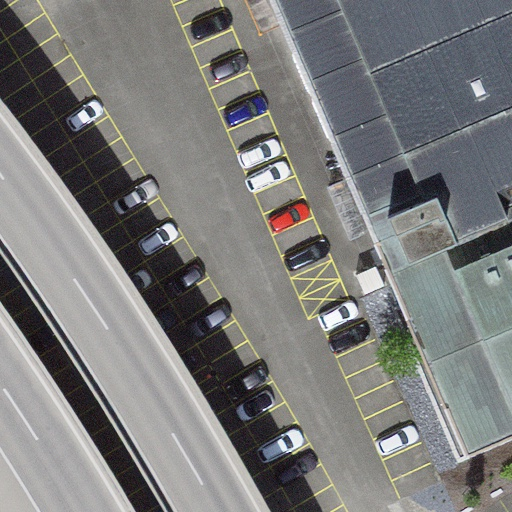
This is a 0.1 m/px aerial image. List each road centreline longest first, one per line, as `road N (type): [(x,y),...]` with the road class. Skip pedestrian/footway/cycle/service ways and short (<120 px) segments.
road 1 (motorway): [(217,511),(94,310),(0,176)]
road 2 (motorway): [(0,385),(81,511)]
